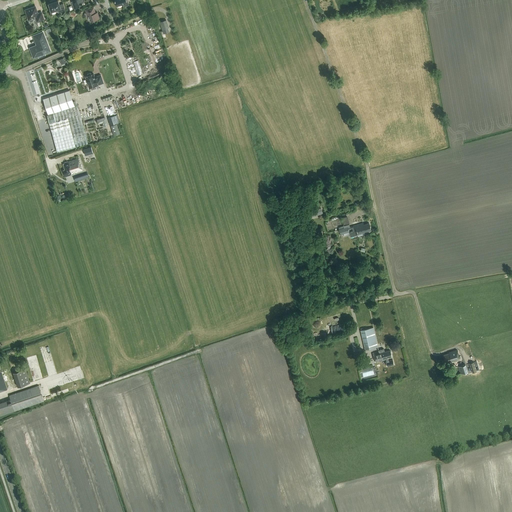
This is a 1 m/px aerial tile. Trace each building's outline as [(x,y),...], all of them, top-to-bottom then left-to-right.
[(51,11),(58,9),(59,12),(65,10),(63,3),(60,5),(58,0),(55,1),(54,0),(50,1),(50,3),(49,3),(50,6),(48,7),(50,11),(51,11)] [(75,0),(71,2),(74,9),(80,7),(79,4),(83,2),(84,0),(75,0)] [(33,20),(33,18),(36,17),(37,21),(44,19),(41,12),(38,14),(35,6),(25,10),(29,20),(30,21),(31,21),(32,21),(33,20)] [(91,20),(99,18),(97,12),(95,13),(93,7),(85,9),(87,15),(89,14),(91,20)] [(160,22),(162,30),(163,33),(169,32),(168,28),(169,27),(166,19),(160,22)] [(34,57),(50,51),(43,32),(33,36),(37,45),(30,48),(34,57)] [(134,61),(138,75),(143,73),(139,59),(134,61)] [(85,76),(89,88),(104,83),(101,75),(95,76),(94,73),(91,74),(91,73),(90,73),(88,74),(88,75),(85,76)] [(49,114),(75,106),(69,90),(43,99),(49,114)] [(110,124),(120,121),(117,113),(108,117),(110,124)] [(105,117),(96,119),(98,124),(102,122),(104,127),(108,125),(105,117)] [(49,123),(57,152),(76,146),(68,118),(49,123)] [(111,126),(114,135),(120,133),(117,123),(111,126)] [(89,160),(87,154),(93,152),(91,146),(84,148),(86,154),(83,155),(85,161),(89,160)] [(74,173),(82,170),(78,158),(65,162),(65,163),(63,164),(65,169),(63,170),(65,176),(71,175),(70,174),(72,173),(73,172),(74,173)] [(88,172),(74,177),(75,181),(89,176),(88,172)] [(307,218),(309,217),(320,215),(319,214),(323,213),(321,207),(308,212),(309,215),(306,215),(307,218)] [(354,225),(354,227),(352,228),(353,231),(349,232),(351,237),(356,235),(357,235),(366,233),(366,231),(371,230),(369,223),(363,224),(363,223),(354,225)] [(378,347),(373,327),(360,330),(365,350),(378,347)] [(376,362),(386,359),(386,361),(387,366),(394,364),(393,359),(388,360),(388,357),(392,356),(390,350),(384,351),(384,348),(378,350),(379,351),(373,353),(376,362)] [(452,362),(460,359),(457,350),(448,352),(449,353),(443,355),(446,363),(451,361),(452,362)] [(465,364),(458,367),(460,374),(467,372),(465,364)] [(30,382),(26,368),(13,372),(18,387),(30,382)] [(10,399),(0,402),(0,415),(44,401),(38,385),(9,395),(10,399)]
